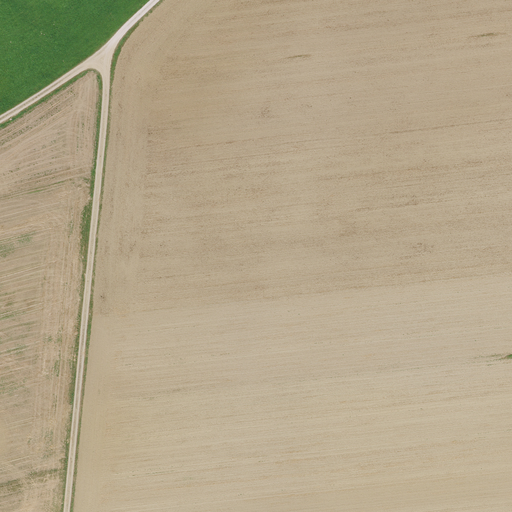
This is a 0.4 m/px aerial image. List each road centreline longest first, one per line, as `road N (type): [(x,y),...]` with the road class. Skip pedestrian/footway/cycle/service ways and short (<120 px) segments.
road 1 (track): [(106,58),(65,511)]
road 2 (track): [(0,119),(106,58),(154,0)]
